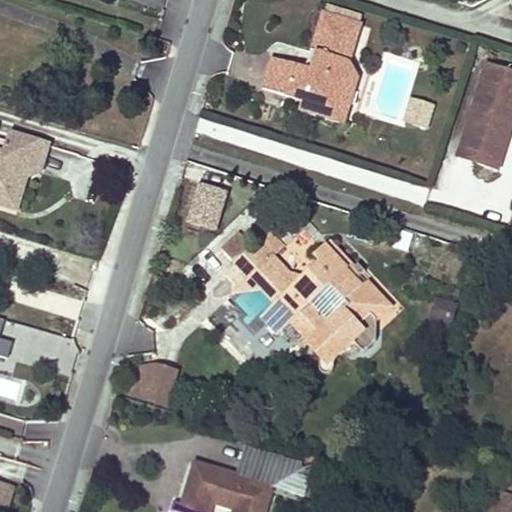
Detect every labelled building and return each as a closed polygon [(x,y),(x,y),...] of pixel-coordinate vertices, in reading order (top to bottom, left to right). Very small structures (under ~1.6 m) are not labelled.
[(364,24),(325,13),(314,50),(320,52),(315,70),(308,68),(274,57),(266,87),(305,100),(306,100),(314,97),(323,99),(321,104),(339,110),(345,84),(359,77),(352,62),(364,24)] [(320,52),(314,50),(308,68),(315,70),(320,52)] [(511,130),(511,72),(487,65),(458,159),(500,172),(511,130)] [(303,109),(347,121),(359,77),(345,84),(339,110),(321,104),(323,99),(314,97),(306,100),(305,100),(303,109)] [(411,100),(405,124),(428,130),(435,106),(411,100)] [(31,167),(39,140),(11,131),(8,140),(5,152),(0,150),(0,203),(18,209),(31,167)] [(8,140),(0,137),(0,150),(5,152),(8,140)] [(43,170),(50,144),(39,140),(31,167),(43,170)] [(186,228),(218,233),(225,191),(194,185),(186,228)] [(246,229),(235,240),(224,250),(251,279),(276,257),(281,253),(265,236),(258,242),(246,229)] [(288,245),(273,229),(265,236),(281,253),(288,245)] [(293,325),(330,367),(367,332),(363,326),(373,317),(374,300),(358,283),(363,278),(332,243),(315,258),(321,265),(300,284),(276,307),(266,315),(282,334),(293,325)] [(300,284),(276,257),(251,279),(232,299),(264,294),(276,307),(300,284)] [(392,310),(363,278),(358,283),(374,300),(373,317),(363,326),(367,332),(392,310)] [(429,320),(451,327),(458,305),(435,298),(429,320)] [(0,357),(6,359),(11,342),(0,338),(0,333),(4,321),(0,319),(0,357)] [(143,368),(135,397),(167,408),(178,370),(162,363),(143,368)] [(250,476),(276,484),(281,467),(255,459),(250,476)] [(188,511),(182,511),(176,510),(175,511),(267,511),(276,484),(250,476),(199,461),(188,500),(192,501),(188,511)] [(0,483),(0,507),(8,511),(17,490),(0,483)] [(511,511),(511,497),(501,494),(495,511),(511,511)]
